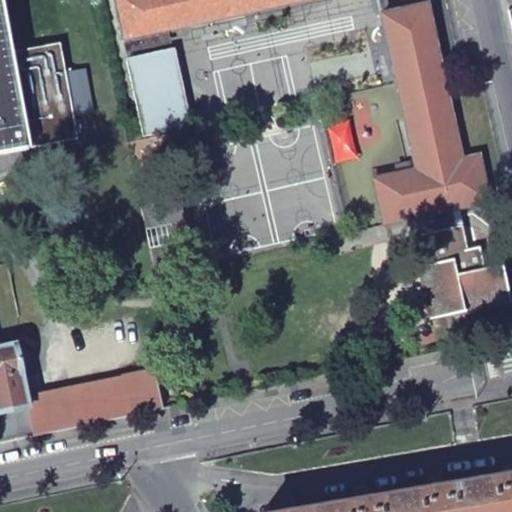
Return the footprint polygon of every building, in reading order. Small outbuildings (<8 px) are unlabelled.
[(68,71),(62,41),(13,51),(3,0),(0,0),(0,152),(80,137),(76,113),(95,110),(86,67),(68,71)] [(120,0),(128,36),(179,26),(312,0),(120,0)] [(446,70),(433,6),(386,16),(400,80),(420,171),(378,179),(385,215),(387,224),(388,227),(438,217),(442,234),(426,237),(431,258),(436,257),(438,267),(427,269),(437,321),(466,315),(465,312),(511,303),(505,275),(504,269),(500,270),(485,273),(481,252),(469,254),(464,229),(458,231),(455,218),(455,214),(492,206),(482,159),(466,162),(451,91),(446,70)] [(192,113),(179,53),(173,54),(171,46),(133,55),(148,129),(187,121),(186,115),(192,113)] [(194,120),(192,113),(186,115),(187,121),(194,120)] [(179,188),(140,196),(157,275),(196,266),(179,188)] [(437,321),(427,269),(424,269),(434,322),(437,321)] [(511,303),(465,312),(466,315),(472,314),(511,307),(511,303)] [(0,442),(0,443),(163,408),(154,368),(122,375),(122,379),(56,393),(55,390),(27,396),(21,371),(23,370),(25,370),(26,369),(27,367),(28,366),(30,365),(30,364),(31,362),(31,360),(31,359),(30,357),(29,355),(28,354),(27,353),(26,352),(24,350),(22,350),(21,350),(19,350),(17,350),(16,344),(0,347),(0,442)] [(511,511),(511,475),(474,482),(479,511),(511,511)] [(479,511),(474,482),(365,500),(366,511),(479,511)] [(366,511),(365,500),(312,509),(312,511),(366,511)]
